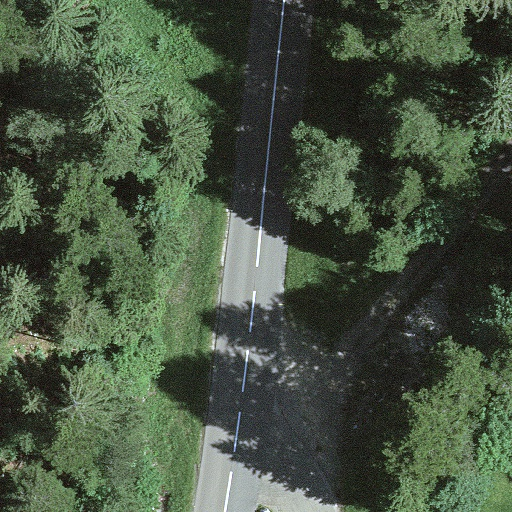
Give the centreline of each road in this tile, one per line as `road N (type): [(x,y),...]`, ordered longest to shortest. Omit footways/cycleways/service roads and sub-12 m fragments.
road 1 (tertiary): [(275,0),(260,194),(219,511)]
road 2 (track): [(231,416),(446,344),(511,257)]
